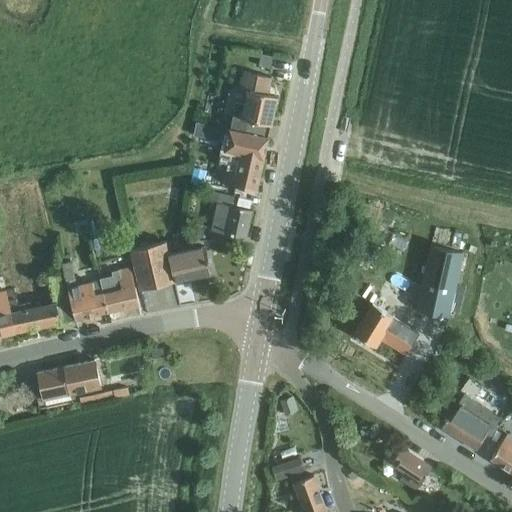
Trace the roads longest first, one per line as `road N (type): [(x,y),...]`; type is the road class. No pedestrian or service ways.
road 1 (secondary): [(258,336),(321,0)]
road 2 (tertiary): [(0,362),(154,326),(225,319),(258,336)]
road 3 (residential): [(511,497),(327,374),(286,356)]
road 4 (secondary): [(233,511),(258,336)]
road 5 (residential): [(344,511),(331,433),(286,356)]
